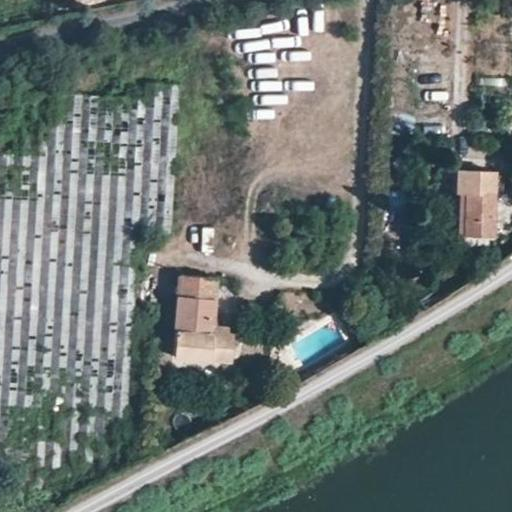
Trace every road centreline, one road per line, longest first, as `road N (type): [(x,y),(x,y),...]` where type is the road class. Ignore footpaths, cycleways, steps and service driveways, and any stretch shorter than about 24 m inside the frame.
road 1 (unknown): [(363,0),(359,247),(347,268),(195,248)]
road 2 (unclassified): [(0,50),(222,0)]
